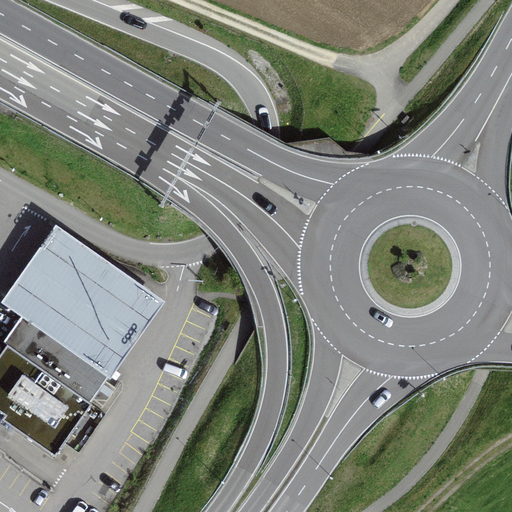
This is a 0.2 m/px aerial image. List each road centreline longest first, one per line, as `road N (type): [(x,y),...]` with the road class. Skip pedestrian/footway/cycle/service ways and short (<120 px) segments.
road 1 (trunk): [(378,192),(267,160),(0,12)]
road 2 (trunk): [(167,160),(248,260),(275,326),(267,420),(216,511)]
road 3 (primary): [(337,299),(316,401),(249,511)]
road 4 (primary): [(286,511),(364,401),(430,343)]
road 5 (trunk): [(167,160),(246,198),(331,284)]
road 6 (track): [(377,61),(316,54),(185,0)]
road 7 (trunk): [(0,67),(167,160)]
road 8 (primary): [(484,236),(497,83)]
road 9 (primary): [(497,83),(402,186)]
